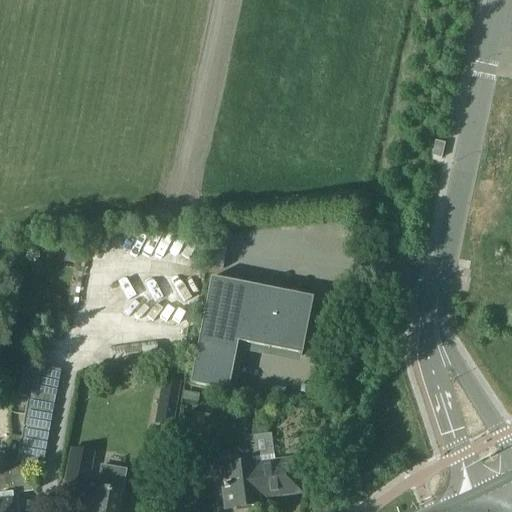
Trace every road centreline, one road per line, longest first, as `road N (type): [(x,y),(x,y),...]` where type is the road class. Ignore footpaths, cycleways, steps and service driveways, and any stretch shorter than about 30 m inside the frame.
road 1 (unclassified): [(441,272),(501,0)]
road 2 (unclassified): [(441,272),(431,302),(430,358),(472,498)]
road 3 (unclassified): [(511,459),(444,329),(441,272)]
